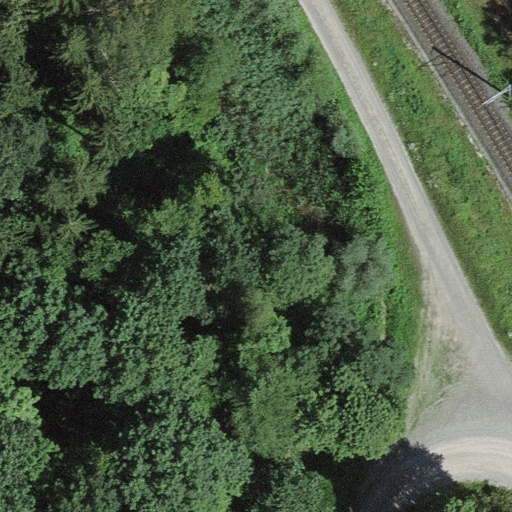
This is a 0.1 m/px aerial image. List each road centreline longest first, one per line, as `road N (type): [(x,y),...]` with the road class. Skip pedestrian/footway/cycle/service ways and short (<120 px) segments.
road 1 (track): [(308,0),(490,365)]
road 2 (track): [(490,365),(382,511)]
